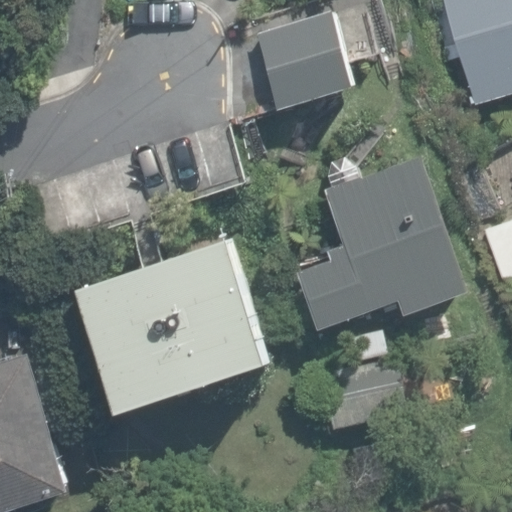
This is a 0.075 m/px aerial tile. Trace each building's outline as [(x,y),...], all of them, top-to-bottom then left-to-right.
[(511,95),(511,0),(463,0),(490,101),(511,95)] [(367,3),(336,13),(333,3),(259,26),(284,105),(358,81),(350,55),(381,45),(367,3)] [(479,289),(435,155),(335,187),(349,245),(313,268),(329,326),(479,289)] [(277,357),(233,231),(83,282),(122,410),(277,357)] [(0,506),(72,485),(31,349),(0,358),(0,506)]
